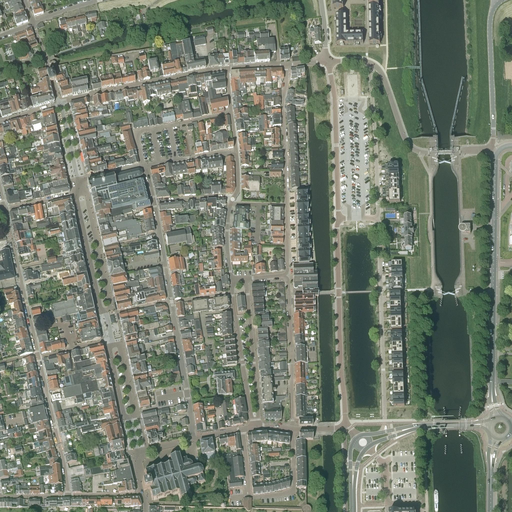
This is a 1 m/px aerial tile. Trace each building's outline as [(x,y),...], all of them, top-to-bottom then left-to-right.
[(16,0),(12,2),(10,3),(7,4),(8,6),(7,7),(7,6),(5,7),(6,11),(9,10),(13,8),(21,5),(19,0),(16,0)] [(378,0),(332,0),(333,10),(344,9),(343,0),(368,0),(369,44),(380,44),(378,0)] [(42,8),(40,4),(31,7),(33,11),(32,11),(34,16),(43,13),(42,8)] [(23,11),(21,5),(13,8),(15,14),(23,11)] [(26,18),(25,14),(16,17),(14,18),(11,19),(12,22),(14,21),(16,25),(16,26),(28,22),(26,18)] [(347,15),(336,15),(337,45),(363,44),(363,34),(347,34),(347,15)] [(66,31),(67,31),(65,21),(64,19),(59,20),(60,26),(59,26),(60,30),(66,29),(66,31)] [(106,29),(106,28),(108,28),(107,22),(97,25),(98,31),(99,35),(100,37),(104,36),(103,32),(107,32),(106,30),(106,29)] [(312,27),(312,30),(309,30),(310,41),(314,41),(314,44),(321,43),(320,29),(320,27),(312,27)] [(27,38),(33,35),(31,29),(15,35),(16,36),(17,38),(17,40),(26,37),(27,38)] [(257,43),(257,40),(268,39),(268,32),(259,33),(259,35),(253,35),(253,33),(248,33),(249,39),(251,38),(252,43),(257,43)] [(28,44),(35,40),(33,35),(27,38),(27,39),(24,41),(25,45),(28,44)] [(257,43),(258,52),(258,54),(268,53),(275,53),(274,39),(268,39),(257,40),(257,43)] [(28,50),(30,49),(37,46),(35,40),(28,44),(25,45),(28,50)] [(181,43),(187,72),(193,71),(195,70),(194,64),(193,64),(192,59),(193,59),(193,56),(192,57),(189,42),(181,43)] [(187,72),(181,43),(175,45),(181,73),(187,72)] [(171,52),(175,75),(177,74),(181,73),(175,45),(175,44),(169,45),(171,52)] [(238,52),(239,52),(240,53),(242,52),(242,56),(243,64),(244,64),(249,63),(250,63),(255,63),(253,52),(243,52),(243,51),(241,50),(241,47),(238,47),(238,52)] [(280,61),(289,60),(288,50),(287,47),(283,48),(284,50),(279,51),(280,61)] [(210,68),(218,66),(217,55),(217,50),(213,51),(214,56),(208,58),(210,68)] [(29,57),(26,52),(26,51),(21,53),(22,54),(18,56),(19,61),(26,59),(29,57)] [(171,76),(171,75),(175,75),(171,52),(168,53),(169,62),(161,64),(161,65),(159,66),(159,70),(159,71),(158,71),(158,72),(159,77),(159,78),(169,76),(170,76),(171,75),(171,76)] [(258,54),(258,52),(253,52),(255,63),(258,62),(258,63),(265,62),(269,62),(268,53),(258,54)] [(194,64),(195,70),(199,70),(205,68),(204,62),(203,58),(197,59),(197,56),(193,56),(193,59),(192,59),(193,64),(194,64)] [(158,72),(158,71),(156,60),(148,62),(150,73),(158,72)] [(48,80),(48,77),(47,73),(46,68),(37,70),(39,79),(41,78),(42,81),(48,80)] [(304,68),(295,69),(296,75),(297,75),(297,76),(297,78),(300,78),(300,75),(304,74),(304,68)] [(141,70),(142,72),(144,80),(145,80),(146,80),(150,79),(148,69),(141,70)] [(59,89),(64,88),(68,86),(67,82),(70,81),(69,77),(68,77),(66,70),(63,71),(63,74),(64,80),(57,83),(59,89)] [(52,81),(54,81),(55,81),(56,80),(54,76),(54,73),(54,72),(53,71),(52,71),(51,72),(51,73),(50,73),(49,73),(48,73),(47,73),(48,77),(48,80),(49,82),(52,81)] [(240,90),(239,71),(230,72),(230,73),(232,93),(241,92),(240,90)] [(244,71),(239,71),(240,90),(246,90),(246,94),(246,95),(249,94),(248,90),(247,91),(247,90),(250,89),(250,87),(255,87),(255,84),(254,71),(244,71)] [(224,73),(210,75),(211,82),(225,81),(225,79),(224,73)] [(63,74),(54,76),(56,80),(55,81),(56,83),(57,83),(64,80),(63,74)] [(115,79),(114,75),(114,74),(111,74),(111,76),(105,77),(107,88),(113,86),(112,79),(115,79)] [(122,85),(120,77),(120,74),(114,75),(115,79),(112,79),(113,86),(114,86),(117,86),(118,86),(118,85),(122,85)] [(127,75),(128,83),(135,82),(134,74),(127,75)] [(210,75),(203,76),(204,83),(204,85),(205,88),(205,90),(204,90),(205,91),(203,92),(203,94),(204,93),(208,93),(207,91),(207,87),(209,87),(208,82),(211,82),(210,75)] [(189,99),(198,98),(197,95),(196,88),(194,78),(191,78),(189,79),(186,79),(188,91),(188,92),(189,97),(189,99)] [(70,82),(72,95),(78,94),(80,94),(81,93),(87,92),(88,92),(89,92),(91,91),(91,87),(88,88),(88,85),(86,79),(70,82)] [(92,91),(101,89),(100,82),(98,82),(97,79),(90,81),(92,91)] [(177,81),(178,91),(179,94),(182,93),(183,97),(186,97),(185,91),(188,91),(186,79),(177,81)] [(40,97),(51,94),(52,94),(49,82),(48,80),(42,81),(42,84),(37,85),(37,88),(39,93),(40,97)] [(72,95),(70,82),(70,81),(67,82),(68,86),(64,88),(59,89),(61,95),(62,98),(68,96),(69,96),(70,96),(72,95)] [(173,95),(173,92),(178,91),(177,81),(168,83),(171,96),(173,95)] [(226,88),(225,81),(211,82),(212,90),(214,90),(226,88)] [(171,96),(168,83),(161,85),(164,96),(168,95),(169,99),(172,98),(171,96)] [(164,96),(161,85),(152,86),(154,93),(155,93),(155,97),(156,97),(157,98),(157,101),(158,100),(158,101),(160,101),(159,97),(164,96)] [(154,93),(152,86),(151,87),(151,86),(151,87),(146,87),(149,98),(153,97),(155,101),(157,101),(157,98),(156,97),(155,97),(155,93),(154,93)] [(140,89),(136,90),(139,100),(142,99),(143,104),(150,103),(149,98),(146,87),(140,89)] [(215,96),(214,90),(212,90),(207,91),(208,93),(209,97),(210,102),(221,100),(220,95),(215,96)] [(241,92),(232,93),(232,99),(241,98),(240,95),(246,94),(246,90),(240,90),(241,92)] [(17,95),(18,97),(22,112),(27,110),(24,97),(23,95),(20,96),(19,91),(16,91),(17,95)] [(122,92),(114,93),(116,101),(117,101),(123,100),(122,92)] [(114,93),(107,95),(109,103),(114,102),(116,101),(114,93)] [(255,109),(256,109),(258,109),(258,110),(263,110),(263,101),(261,101),(260,97),(256,97),(256,93),(253,94),(255,109)] [(40,97),(31,99),(33,108),(54,102),(51,94),(40,97)] [(17,114),(17,113),(12,98),(12,95),(7,97),(7,98),(8,101),(10,108),(12,115),(17,114)] [(107,95),(100,96),(102,104),(107,103),(108,106),(109,106),(109,103),(107,95)] [(27,96),(24,97),(27,110),(33,108),(31,99),(28,100),(27,96)] [(102,108),(102,107),(102,104),(100,96),(92,98),(93,103),(95,113),(107,110),(106,107),(102,108)] [(18,97),(12,98),(17,113),(22,112),(18,97)] [(72,112),(86,109),(85,104),(89,104),(87,99),(83,100),(70,103),(72,112)] [(221,100),(210,102),(212,115),(224,112),(223,109),(228,108),(227,99),(221,100)] [(2,102),(2,103),(0,103),(0,112),(2,118),(11,115),(12,115),(10,108),(8,101),(5,102),(4,101),(4,100),(2,101),(2,102)] [(189,101),(180,103),(181,105),(181,108),(183,118),(182,119),(183,121),(193,119),(189,101)] [(72,112),(73,118),(95,113),(93,103),(89,104),(89,106),(87,106),(88,109),(86,109),(72,112)] [(173,109),(175,121),(182,119),(183,118),(181,108),(178,108),(173,109)] [(42,120),(54,117),(53,110),(48,111),(39,114),(40,120),(42,120)] [(91,119),(103,116),(107,115),(107,110),(95,113),(73,118),(74,123),(91,119)] [(191,112),(193,119),(201,117),(201,114),(200,111),(200,110),(191,112)] [(175,122),(173,111),(167,112),(169,124),(175,122)] [(169,124),(167,112),(161,113),(163,125),(169,124)] [(105,126),(103,116),(91,119),(74,123),(77,133),(88,130),(97,128),(105,126)] [(263,133),(263,130),(265,130),(267,129),(267,125),(267,121),(267,119),(266,116),(265,116),(262,117),(263,120),(260,120),(261,127),(259,127),(259,131),(257,131),(258,134),(263,133)] [(37,121),(31,123),(31,124),(40,122),(41,130),(45,129),(56,126),(54,117),(42,120),(40,120),(37,121)] [(25,119),(18,121),(21,132),(22,136),(27,135),(25,129),(27,128),(29,134),(31,133),(29,127),(28,128),(26,121),(25,119)] [(130,130),(129,125),(128,120),(119,123),(120,127),(121,132),(130,130)] [(8,124),(11,134),(16,132),(16,134),(21,132),(18,121),(8,124)] [(244,125),(236,126),(237,132),(245,131),(244,129),(246,129),(246,125),(248,125),(248,122),(244,123),(244,125)] [(88,130),(77,133),(78,138),(109,132),(116,130),(115,128),(120,127),(119,123),(112,124),(106,126),(105,126),(97,128),(88,130)] [(8,124),(1,126),(3,134),(2,134),(3,137),(11,134),(8,124)] [(42,135),(56,131),(56,126),(45,129),(41,130),(37,131),(36,131),(36,132),(37,136),(42,135)] [(41,141),(43,140),(57,137),(56,131),(42,135),(37,136),(38,138),(35,138),(35,142),(41,141)] [(122,133),(125,143),(133,141),(130,131),(122,133)] [(78,138),(79,143),(96,139),(105,137),(105,139),(110,138),(109,132),(78,138)] [(498,140),(511,140),(511,132),(498,133),(498,140)] [(226,141),(228,141),(227,133),(215,134),(216,144),(217,151),(228,149),(226,141)] [(201,143),(202,153),(203,153),(208,152),(207,144),(203,144),(203,138),(202,136),(200,136),(201,143)] [(42,147),(59,144),(57,137),(43,140),(41,141),(35,142),(33,143),(35,149),(36,149),(42,147)] [(108,157),(119,154),(116,145),(116,142),(114,137),(110,138),(105,139),(106,144),(107,147),(102,148),(95,150),(82,153),(84,162),(108,157)] [(95,150),(102,148),(101,146),(106,144),(105,139),(105,137),(96,139),(97,144),(94,145),(95,150)] [(96,139),(79,143),(82,153),(95,150),(94,145),(97,144),(96,139)] [(238,141),(239,148),(247,147),(247,148),(250,147),(252,147),(254,147),(255,147),(255,139),(247,139),(247,140),(238,141)] [(128,152),(135,150),(133,141),(125,143),(126,146),(127,153),(128,152)] [(44,153),(48,151),(60,149),(59,144),(42,147),(36,149),(35,149),(21,152),(22,157),(31,155),(44,153)] [(42,156),(43,158),(61,154),(60,149),(48,151),(48,154),(42,156)] [(132,159),(133,162),(133,165),(139,163),(137,156),(135,150),(128,152),(130,158),(132,158),(132,159)] [(250,153),(240,153),(240,162),(248,162),(248,156),(251,156),(251,153),(250,153)] [(52,162),(62,160),(61,154),(43,158),(43,160),(46,160),(47,161),(47,163),(52,162)] [(108,157),(84,162),(85,168),(96,166),(105,164),(107,163),(110,163),(108,157)] [(115,162),(116,168),(125,166),(128,165),(129,166),(132,165),(132,162),(133,162),(132,159),(127,160),(127,161),(124,162),(123,160),(115,162)] [(53,165),(54,169),(64,167),(62,160),(52,162),(47,163),(44,164),(42,164),(43,167),(47,166),(46,165),(51,164),(51,166),(53,165)] [(202,171),(208,170),(207,160),(200,160),(200,161),(201,169),(200,169),(200,171),(202,171)] [(200,161),(193,162),(195,172),(200,171),(200,169),(201,169),(200,161)] [(107,171),(109,170),(116,168),(115,162),(114,162),(110,163),(107,163),(105,164),(107,171)] [(193,162),(185,163),(187,174),(187,175),(195,174),(195,172),(193,162)] [(98,173),(107,171),(105,164),(96,166),(98,173)] [(226,166),(226,172),(234,172),(234,164),(233,164),(226,164),(224,164),(224,167),(226,166)] [(11,171),(9,165),(0,166),(0,172),(1,177),(15,174),(14,170),(11,171)] [(165,174),(165,178),(165,179),(173,178),(171,165),(163,166),(165,174)] [(96,166),(85,168),(87,175),(92,174),(95,173),(98,173),(96,166)] [(156,168),(158,175),(159,175),(161,175),(162,179),(165,178),(165,174),(163,166),(156,168)] [(33,175),(34,180),(37,180),(50,177),(56,176),(65,174),(64,167),(54,169),(41,172),(35,173),(35,175),(33,175)] [(151,177),(152,177),(158,175),(156,168),(149,169),(151,177)] [(89,192),(90,191),(116,185),(115,183),(135,179),(140,177),(143,175),(141,171),(138,170),(130,172),(113,176),(104,178),(102,177),(100,178),(99,179),(96,180),(87,183),(89,192)] [(226,180),(234,180),(234,172),(226,172),(224,172),(224,175),(226,175),(226,180)] [(65,174),(56,176),(57,180),(55,180),(55,181),(52,182),(52,183),(67,180),(65,174)] [(259,176),(241,176),(241,190),(259,191),(259,176)] [(3,187),(4,187),(11,185),(12,185),(10,177),(1,179),(3,187)] [(110,204),(111,210),(125,207),(135,205),(136,211),(150,208),(149,203),(147,204),(146,202),(148,202),(147,197),(143,180),(135,182),(135,179),(115,183),(116,185),(90,191),(91,196),(100,195),(102,201),(100,201),(102,207),(105,206),(110,204)] [(68,186),(67,180),(52,183),(50,183),(45,184),(42,185),(43,192),(46,191),(47,191),(52,190),(68,186)] [(181,183),(182,187),(184,196),(190,196),(189,188),(185,188),(185,187),(184,182),(181,183)] [(235,184),(227,185),(227,187),(225,187),(226,194),(232,194),(235,189),(235,184)] [(70,192),(68,186),(52,190),(53,196),(62,194),(70,192)] [(167,189),(154,190),(156,199),(169,197),(167,189)] [(24,190),(17,192),(19,203),(26,201),(24,193),(24,190)] [(53,196),(52,190),(47,191),(46,191),(43,192),(36,194),(37,195),(40,194),(41,198),(41,199),(44,198),(53,196)] [(20,204),(19,203),(17,192),(17,191),(5,194),(7,204),(9,205),(20,204)] [(298,264),(309,264),(308,258),(309,258),(308,245),(308,234),(308,220),(307,220),(307,210),(307,196),(306,196),(306,191),(296,191),(296,197),(296,210),(297,221),(296,221),(297,234),(298,245),(297,245),(298,258),(298,264)] [(31,192),(24,193),(26,201),(26,202),(32,200),(32,197),(31,192)] [(93,203),(100,201),(102,201),(100,195),(91,196),(93,202),(93,203)] [(71,199),(51,204),(53,210),(64,206),(72,204),(71,199)] [(216,210),(220,210),(221,210),(220,205),(225,205),(225,200),(225,199),(215,200),(216,210)] [(194,202),(195,211),(195,212),(195,215),(197,215),(198,214),(198,212),(200,212),(200,210),(203,209),(203,212),(206,211),(206,200),(199,201),(194,202)] [(182,212),(185,210),(185,203),(182,202),(181,202),(169,203),(169,211),(182,209),(182,212)] [(185,203),(185,210),(185,211),(188,211),(195,211),(194,202),(187,202),(187,203),(185,203)] [(159,214),(160,214),(165,213),(165,216),(170,215),(169,211),(169,203),(158,204),(159,212),(159,214)] [(64,206),(53,210),(49,211),(49,213),(52,212),(53,216),(59,215),(59,213),(65,212),(64,210),(73,208),(72,204),(64,206)] [(96,214),(109,211),(111,210),(110,204),(105,206),(102,207),(94,208),(96,214)] [(47,219),(47,218),(46,215),(45,205),(41,206),(33,207),(33,208),(35,220),(35,222),(44,220),(45,220),(47,219)] [(111,210),(109,211),(110,215),(96,218),(97,222),(111,219),(115,218),(123,215),(124,215),(127,214),(133,212),(133,211),(136,211),(135,205),(125,207),(111,210)] [(283,226),(283,219),(283,206),(275,206),(269,206),(269,225),(271,225),(271,226),(283,226)] [(53,216),(50,217),(48,217),(49,219),(59,217),(60,218),(66,216),(66,215),(74,213),(73,208),(64,210),(65,212),(59,213),(59,215),(53,216)] [(235,208),(235,214),(234,214),(234,217),(233,217),(233,223),(241,224),(248,224),(248,217),(248,215),(248,208),(235,208)] [(26,209),(17,211),(19,217),(21,217),(25,216),(27,216),(26,209)] [(144,221),(152,219),(151,210),(143,212),(144,218),(140,219),(141,221),(140,221),(140,222),(144,221)] [(219,215),(218,221),(224,221),(226,212),(220,211),(220,210),(216,210),(217,215),(219,215)] [(9,214),(11,221),(16,221),(21,220),(21,217),(19,217),(17,211),(10,212),(9,214)] [(61,225),(75,222),(74,213),(66,215),(66,216),(60,218),(59,217),(49,219),(47,219),(45,220),(45,222),(37,224),(38,230),(48,228),(51,227),(56,226),(57,226),(61,225)] [(124,219),(124,215),(123,215),(115,218),(111,219),(97,222),(99,227),(120,223),(128,221),(127,218),(124,219)] [(188,224),(187,217),(178,218),(178,216),(174,216),(174,218),(175,219),(175,221),(176,226),(188,224)] [(188,224),(196,223),(195,218),(195,216),(187,217),(188,224)] [(154,232),(152,219),(144,221),(140,222),(138,222),(141,236),(147,234),(154,232)] [(128,231),(129,236),(130,237),(132,237),(134,237),(141,236),(138,222),(136,223),(135,220),(132,221),(132,220),(128,221),(120,223),(99,227),(101,237),(116,234),(128,231)] [(210,226),(211,229),(224,228),(224,221),(218,221),(214,220),(215,226),(210,226)] [(77,230),(75,222),(61,225),(62,230),(61,230),(61,229),(49,232),(47,232),(48,237),(50,236),(56,235),(60,234),(62,234),(63,233),(77,230)] [(29,231),(27,224),(22,225),(12,227),(14,234),(29,231)] [(412,238),(412,234),(414,234),(414,229),(412,229),(412,225),(411,225),(404,225),(404,238),(405,238),(412,238)] [(470,225),(466,226),(463,226),(461,227),(460,228),(460,230),(460,232),(461,233),(463,234),(467,234),(470,234),(470,227),(470,225)] [(195,243),(193,236),(191,237),(189,228),(184,229),(184,232),(165,235),(167,246),(186,242),(186,245),(192,244),(195,243)] [(212,235),(212,238),(222,238),(222,236),(223,236),(222,229),(212,229),(210,230),(210,234),(212,235)] [(31,240),(33,240),(30,230),(29,231),(14,234),(16,243),(31,240)] [(63,244),(79,241),(77,230),(63,233),(56,235),(56,236),(57,240),(62,239),(63,244)] [(138,239),(138,236),(134,237),(132,237),(130,237),(129,236),(128,231),(116,234),(101,237),(103,248),(122,243),(124,242),(130,241),(135,240),(138,239)] [(223,240),(222,238),(212,238),(212,242),(211,244),(211,248),(223,247),(223,240)] [(16,243),(17,249),(29,247),(32,246),(32,245),(31,240),(16,243)] [(65,254),(81,251),(79,241),(63,244),(64,249),(63,250),(63,252),(65,252),(65,254)] [(146,243),(148,253),(158,251),(156,242),(146,243)] [(104,253),(119,250),(118,246),(121,245),(121,244),(122,244),(122,243),(103,248),(104,253)] [(230,243),(230,252),(236,251),(240,251),(239,243),(230,243)] [(244,254),(240,254),(240,262),(247,262),(247,254),(251,254),(251,246),(248,246),(244,247),(244,250),(244,254)] [(30,250),(29,247),(17,249),(19,256),(29,254),(29,250),(30,250)] [(104,253),(106,258),(120,254),(120,253),(126,252),(125,249),(119,250),(104,253)] [(0,281),(14,278),(8,250),(1,252),(3,262),(0,262),(0,281)] [(63,260),(82,256),(81,251),(65,254),(62,255),(63,258),(63,260)] [(159,258),(158,251),(148,253),(143,254),(145,261),(159,258)] [(231,263),(240,262),(240,254),(240,251),(236,251),(230,252),(231,262),(231,263)] [(121,254),(120,254),(106,258),(107,262),(121,259),(122,259),(121,254)] [(170,273),(174,272),(180,271),(185,271),(183,259),(187,258),(186,254),(179,255),(175,255),(174,255),(174,260),(168,261),(170,273)] [(63,260),(63,258),(57,259),(56,260),(56,263),(47,265),(41,266),(42,273),(46,272),(55,270),(67,268),(69,267),(84,264),(82,256),(63,260)] [(107,262),(110,278),(124,274),(123,268),(126,268),(125,264),(122,265),(121,259),(107,262)] [(73,277),(86,274),(84,264),(69,267),(71,273),(71,272),(72,273),(73,277)] [(302,289),(302,291),(317,290),(317,272),(313,272),(313,264),(311,264),(293,265),(294,287),(294,288),(295,289),(296,289),(297,289),(297,288),(298,287),(302,287),(302,289)] [(69,267),(67,268),(68,273),(57,276),(58,277),(59,281),(62,280),(73,277),(72,273),(71,272),(71,273),(69,267)] [(148,279),(149,280),(162,278),(160,268),(138,272),(138,275),(139,277),(139,279),(139,280),(148,279)] [(220,275),(221,281),(221,282),(228,281),(228,276),(223,276),(223,275),(224,275),(223,270),(220,271),(220,273),(220,275)] [(34,275),(32,275),(31,272),(31,271),(23,273),(25,283),(39,280),(37,274),(34,275)] [(71,291),(89,287),(86,274),(73,277),(62,280),(63,287),(76,284),(77,288),(71,289),(71,291)] [(125,274),(124,274),(110,278),(112,286),(130,282),(130,279),(126,280),(125,274)] [(164,287),(162,278),(149,280),(146,281),(148,290),(151,290),(164,287)] [(112,286),(114,293),(132,289),(135,288),(139,287),(137,281),(130,282),(112,286)] [(26,288),(28,297),(33,296),(31,290),(40,288),(40,285),(37,285),(30,287),(26,288)] [(66,297),(90,291),(89,287),(71,291),(65,292),(66,297)] [(144,297),(158,294),(164,292),(164,287),(151,290),(148,290),(143,291),(144,297)] [(182,291),(181,287),(179,288),(179,287),(172,288),(174,301),(181,300),(180,293),(181,293),(182,292),(182,291)] [(132,289),(114,293),(115,298),(134,295),(134,294),(133,295),(132,289)] [(317,290),(302,291),(302,293),(302,294),(294,294),(294,314),(315,313),(315,301),(315,297),(316,297),(318,297),(318,293),(318,290),(317,290)] [(67,301),(91,296),(90,291),(66,297),(67,301)] [(134,295),(135,297),(137,306),(146,304),(144,297),(143,291),(142,292),(137,293),(137,294),(134,295)] [(404,373),(404,374),(410,373),(407,292),(401,292),(401,298),(401,303),(401,308),(402,314),(402,319),(402,325),(402,330),(401,330),(401,332),(402,332),(402,338),(403,344),(403,349),(403,354),(403,360),(403,365),(404,371),(403,371),(403,373),(404,373)] [(158,294),(144,297),(146,304),(151,303),(160,301),(158,294)] [(116,303),(129,300),(131,300),(131,297),(135,297),(134,295),(115,298),(116,303)] [(238,312),(245,311),(245,308),(244,297),(243,297),(243,295),(241,295),(238,295),(237,296),(237,297),(237,298),(236,298),(237,309),(238,309),(238,312)] [(76,314),(94,310),(91,296),(67,301),(63,302),(51,305),(53,316),(54,319),(62,317),(68,316),(76,314)] [(131,300),(129,300),(116,303),(118,310),(131,308),(131,307),(137,306),(135,297),(131,297),(131,300)] [(208,300),(207,300),(191,302),(192,305),(193,314),(193,316),(194,320),(199,319),(198,313),(209,311),(209,309),(212,308),(212,312),(229,309),(229,307),(228,297),(213,299),(213,300),(208,300)] [(177,318),(184,317),(182,303),(175,304),(177,318)] [(164,305),(154,307),(156,313),(159,312),(168,310),(166,307),(164,305)] [(13,317),(23,315),(21,308),(15,310),(15,311),(12,312),(13,317)] [(120,320),(138,317),(144,315),(148,315),(147,312),(143,313),(143,309),(118,315),(120,320)] [(96,319),(94,310),(76,314),(78,323),(96,319)] [(261,316),(262,329),(268,328),(272,328),(272,327),(272,326),(272,323),(271,323),(271,322),(270,316),(268,316),(261,316)] [(121,326),(139,322),(139,319),(138,317),(120,320),(121,326)] [(75,331),(77,330),(97,325),(98,325),(98,324),(97,324),(96,319),(78,323),(74,324),(75,331)] [(142,327),(145,326),(144,324),(143,321),(139,322),(121,326),(123,331),(131,329),(136,328),(142,327)] [(191,328),(190,326),(189,321),(179,323),(180,330),(189,328),(191,328)] [(159,327),(159,325),(162,325),(161,322),(158,323),(145,326),(142,327),(142,330),(143,331),(159,327)] [(14,332),(26,329),(25,323),(16,325),(14,325),(15,329),(10,330),(10,333),(14,332)] [(79,336),(80,335),(99,331),(98,330),(99,330),(97,325),(77,330),(79,336)] [(166,334),(165,333),(172,332),(171,326),(164,328),(153,331),(155,336),(166,334)] [(123,331),(124,338),(136,335),(137,334),(136,331),(142,330),(142,327),(136,328),(131,329),(123,331)] [(193,339),(196,338),(196,336),(195,333),(190,334),(189,330),(180,332),(182,341),(193,339)] [(99,331),(80,335),(81,344),(93,341),(101,340),(100,339),(101,339),(99,331)] [(143,339),(145,338),(148,337),(147,332),(145,332),(137,334),(136,335),(124,338),(125,341),(125,343),(138,340),(140,339),(143,339)] [(19,341),(29,339),(27,334),(14,337),(15,339),(16,342),(19,341)] [(48,343),(48,342),(47,340),(49,339),(48,338),(49,338),(48,334),(46,335),(37,337),(39,345),(45,343),(48,343)] [(24,348),(31,346),(29,339),(19,341),(20,346),(15,347),(16,350),(21,349),(24,348)] [(182,341),(183,347),(192,345),(191,342),(194,341),(193,339),(182,341)] [(126,348),(136,346),(136,343),(139,342),(138,340),(125,343),(126,348)] [(46,346),(47,353),(52,351),(51,345),(54,344),(54,343),(53,341),(48,342),(48,343),(48,345),(46,346)] [(52,352),(61,349),(59,342),(54,343),(54,344),(51,345),(52,351),(52,352)] [(45,343),(39,345),(41,354),(47,353),(46,346),(45,343)] [(174,344),(168,345),(164,346),(166,353),(166,356),(176,354),(174,344)] [(86,349),(79,351),(80,357),(89,355),(104,352),(104,351),(102,345),(101,346),(98,346),(86,349)] [(126,348),(129,360),(144,356),(141,345),(136,346),(126,348)] [(183,347),(184,354),(192,352),(200,351),(199,348),(193,349),(192,345),(183,347)] [(24,348),(21,349),(22,352),(17,354),(18,357),(21,356),(32,354),(31,346),(24,348)] [(294,360),(295,364),(305,364),(304,354),(304,348),(295,348),(296,354),(296,360),(294,360)] [(258,358),(259,358),(272,357),(270,357),(268,357),(268,352),(271,352),(271,350),(269,350),(269,349),(258,350),(257,350),(258,358)] [(80,357),(79,351),(71,353),(72,359),(73,359),(79,357),(80,357)] [(90,360),(105,357),(104,352),(89,355),(90,360)] [(186,368),(193,367),(195,366),(194,359),(191,359),(190,357),(193,357),(192,352),(184,354),(185,360),(186,368)] [(129,360),(130,366),(144,362),(145,362),(154,360),(154,359),(152,354),(150,355),(144,356),(129,360)] [(63,355),(56,356),(56,357),(58,364),(58,367),(65,366),(64,361),(63,355)] [(26,367),(35,365),(33,357),(22,360),(23,367),(26,367)] [(48,358),(49,366),(48,366),(48,363),(47,363),(46,359),(43,360),(44,364),(45,371),(54,369),(53,365),(58,364),(56,357),(48,358)] [(81,370),(106,364),(105,357),(90,360),(80,362),(74,364),(75,371),(81,370)] [(146,375),(155,372),(155,369),(151,370),(150,366),(145,368),(144,362),(130,366),(133,376),(140,374),(141,375),(146,373),(146,375)] [(259,372),(260,372),(271,371),(269,371),(269,365),(272,365),(271,363),(270,363),(259,364),(258,364),(259,372)] [(95,375),(109,373),(106,364),(81,370),(82,373),(91,371),(92,375),(95,374),(95,375)] [(26,367),(27,374),(37,372),(35,365),(26,367)] [(196,371),(195,366),(193,367),(186,368),(188,375),(194,374),(193,371),(196,371)] [(177,367),(172,368),(170,368),(171,375),(172,375),(179,373),(178,367),(177,367)] [(45,371),(47,377),(55,375),(60,374),(58,368),(54,369),(45,371)] [(75,375),(71,376),(68,377),(70,387),(74,386),(80,385),(96,381),(95,375),(95,374),(92,375),(91,371),(82,373),(81,370),(75,371),(74,371),(74,372),(75,375)] [(161,374),(160,373),(162,372),(162,370),(155,372),(146,375),(146,373),(141,375),(140,374),(133,376),(134,383),(151,379),(151,375),(158,373),(158,375),(161,374)] [(214,381),(216,380),(221,379),(222,382),(224,382),(230,381),(234,381),(233,372),(223,373),(223,371),(220,372),(220,374),(213,374),(214,381)] [(27,378),(28,381),(38,379),(37,372),(27,374),(19,376),(20,379),(27,378)] [(96,381),(110,378),(109,373),(95,375),(96,381)] [(181,384),(179,373),(172,375),(174,385),(181,384)] [(100,391),(112,389),(110,379),(110,378),(96,381),(99,391),(100,391)] [(260,379),(262,405),(273,405),(272,392),(274,392),(275,392),(275,391),(275,390),(274,390),(272,390),(271,378),(260,379)] [(137,394),(149,391),(154,390),(152,379),(151,379),(134,383),(136,391),(137,394)] [(224,388),(231,387),(230,381),(224,382),(222,382),(221,379),(216,380),(217,388),(224,387),(224,388)] [(50,392),(58,390),(57,385),(61,384),(60,381),(57,381),(48,383),(50,392)] [(83,395),(91,393),(99,391),(96,381),(80,385),(82,395),(83,395)] [(116,384),(120,399),(125,398),(122,383),(116,384)] [(66,388),(62,389),(64,399),(72,398),(75,397),(82,395),(80,385),(74,386),(70,387),(66,388)] [(224,387),(217,388),(218,397),(225,396),(232,395),(231,387),(224,388),(224,387)] [(40,389),(28,391),(24,392),(24,394),(25,399),(26,399),(29,398),(29,400),(30,400),(42,398),(40,389)] [(100,391),(99,391),(100,397),(113,394),(112,389),(100,391)] [(101,401),(100,397),(99,391),(91,393),(92,399),(92,400),(93,404),(93,406),(93,407),(97,406),(99,405),(99,404),(98,404),(98,402),(101,401)] [(137,394),(138,400),(147,398),(148,399),(151,399),(150,397),(150,396),(150,395),(147,396),(146,394),(149,393),(149,391),(137,394)] [(83,395),(82,395),(75,397),(76,399),(76,401),(77,404),(85,403),(84,401),(83,395)] [(98,402),(98,404),(99,404),(99,405),(99,407),(103,406),(115,403),(114,398),(101,401),(98,402)] [(148,401),(148,399),(147,398),(138,400),(140,408),(146,407),(147,409),(150,409),(149,406),(148,403),(150,402),(151,402),(151,400),(149,400),(148,401)] [(55,414),(61,413),(58,401),(55,402),(52,402),(55,414)] [(99,407),(99,405),(97,406),(98,411),(116,407),(115,403),(103,406),(99,407)] [(281,420),(281,409),(280,409),(280,404),(275,405),(273,405),(262,405),(263,410),(264,410),(264,420),(281,420)] [(96,421),(97,421),(106,419),(105,416),(117,413),(116,407),(98,411),(97,412),(98,418),(96,419),(96,421)] [(28,411),(32,425),(47,422),(44,408),(32,410),(28,411)] [(61,413),(55,414),(57,421),(65,419),(64,415),(69,414),(67,410),(63,412),(61,413)] [(142,419),(162,415),(161,410),(155,411),(141,414),(142,419)] [(195,420),(199,419),(199,417),(203,416),(202,411),(200,411),(194,412),(195,420)] [(105,416),(106,419),(107,422),(118,419),(117,413),(105,416)] [(238,415),(238,417),(238,420),(242,419),(242,423),(245,423),(247,423),(245,414),(238,415)] [(165,417),(165,415),(162,415),(142,419),(144,426),(166,421),(165,417)] [(195,420),(196,426),(205,424),(203,416),(199,417),(199,419),(195,420)] [(312,418),(306,419),(305,419),(298,419),(299,427),(312,426),(312,418)] [(57,421),(58,429),(72,426),(71,423),(67,423),(66,419),(65,419),(57,421)] [(90,426),(88,426),(80,428),(82,434),(101,429),(105,428),(120,424),(118,419),(107,422),(100,423),(92,425),(90,426)] [(159,427),(168,425),(167,421),(166,421),(144,426),(145,430),(159,427)] [(105,428),(107,439),(122,435),(120,424),(105,428)] [(210,432),(209,428),(205,428),(205,424),(196,426),(197,433),(199,432),(200,434),(210,432)] [(74,425),(72,426),(58,429),(60,433),(75,430),(75,429),(74,425)] [(29,435),(38,433),(49,430),(48,426),(37,429),(37,431),(36,432),(35,431),(29,433),(29,435)] [(38,442),(51,439),(49,430),(38,433),(39,438),(36,439),(37,442),(38,442)] [(163,431),(159,432),(146,434),(147,440),(149,445),(149,446),(158,444),(160,443),(159,439),(162,439),(165,438),(163,431)] [(299,441),(305,441),(313,440),(312,432),(299,433),(299,441)] [(61,437),(63,449),(73,447),(73,446),(71,446),(70,443),(69,443),(68,440),(69,439),(68,436),(67,436),(66,433),(60,434),(61,437)] [(248,442),(248,447),(256,446),(256,443),(267,442),(266,433),(262,433),(256,434),(251,434),(247,435),(248,442)] [(124,440),(122,435),(107,439),(109,445),(122,441),(124,441),(124,440)] [(235,446),(233,435),(227,437),(228,444),(229,447),(231,447),(235,446)] [(218,438),(220,446),(228,444),(227,437),(226,437),(218,438)] [(54,450),(51,439),(38,442),(39,448),(42,447),(44,452),(46,452),(54,450)] [(200,441),(199,442),(200,442),(201,447),(201,449),(202,455),(203,455),(204,461),(215,459),(214,453),(211,440),(211,439),(200,442),(200,441)] [(107,445),(109,455),(123,452),(124,452),(123,447),(123,446),(124,446),(124,445),(124,443),(123,442),(122,442),(122,441),(109,445),(107,445)] [(15,454),(22,453),(21,446),(14,448),(15,454)] [(54,450),(46,452),(48,460),(48,461),(57,459),(54,450)] [(225,464),(228,464),(230,483),(238,482),(237,478),(243,477),(241,458),(239,458),(238,450),(236,451),(236,454),(232,454),(230,455),(224,455),(224,456),(223,456),(220,456),(222,466),(224,465),(224,464),(225,464)] [(112,464),(122,461),(126,460),(126,458),(125,458),(125,457),(125,456),(124,456),(123,452),(109,455),(106,455),(107,462),(103,463),(104,466),(108,465),(112,464)] [(73,455),(72,453),(65,454),(65,457),(67,464),(77,462),(75,455),(73,455)] [(144,491),(149,489),(152,500),(179,492),(180,499),(190,496),(188,488),(193,486),(195,485),(196,482),(196,480),(194,478),(197,477),(198,483),(204,481),(203,475),(202,474),(203,472),(202,469),(200,467),(197,467),(191,468),(192,466),(192,463),(190,462),(187,461),(186,457),(180,459),(179,455),(169,458),(171,464),(165,466),(163,462),(163,461),(163,462),(160,463),(161,467),(144,471),(147,482),(142,483),(144,491)] [(115,466),(117,472),(130,469),(130,468),(129,466),(128,460),(126,460),(122,461),(112,464),(112,466),(115,466)] [(0,462),(0,472),(7,471),(11,470),(14,469),(12,463),(5,465),(5,461),(0,462)] [(260,476),(259,463),(250,464),(251,477),(260,476)] [(50,467),(50,468),(46,468),(46,467),(39,468),(40,469),(41,477),(47,477),(60,475),(59,465),(50,467)] [(84,474),(83,470),(82,466),(68,470),(70,478),(84,474)] [(91,477),(91,476),(102,474),(104,474),(103,466),(102,466),(101,466),(97,467),(83,470),(84,474),(70,478),(71,481),(84,478),(85,480),(91,478),(91,477)] [(11,470),(7,471),(8,477),(14,476),(14,475),(18,475),(18,471),(17,468),(14,469),(11,470)] [(131,473),(130,469),(117,472),(114,472),(115,472),(113,473),(115,481),(112,482),(113,483),(113,485),(117,484),(133,482),(132,479),(131,474),(131,473)] [(62,485),(60,475),(47,477),(48,481),(48,485),(51,485),(54,485),(54,486),(62,485)] [(73,494),(81,493),(80,483),(85,482),(85,480),(84,478),(71,481),(72,493),(73,494)] [(279,482),(281,490),(290,488),(289,479),(279,482)] [(133,482),(117,484),(118,488),(118,493),(122,493),(135,492),(133,482)] [(281,490),(279,482),(271,484),(272,493),(281,490)] [(16,495),(30,495),(30,487),(25,487),(25,484),(21,484),(21,487),(16,487),(16,495)] [(265,494),(264,486),(263,484),(252,486),(253,495),(265,494)] [(263,484),(264,486),(265,494),(272,493),(271,484),(264,485),(264,484),(263,484)] [(54,486),(54,485),(51,485),(51,488),(54,488),(54,494),(63,493),(62,485),(54,486)] [(89,509),(90,509),(91,508),(91,507),(92,507),(96,507),(96,503),(96,498),(85,499),(85,507),(87,507),(87,508),(88,509),(89,509)] [(106,507),(106,498),(100,498),(100,503),(99,503),(96,503),(96,507),(106,507)] [(106,507),(113,507),(114,507),(115,502),(112,502),(112,498),(106,498),(106,507)] [(115,498),(115,502),(114,507),(116,507),(123,507),(123,499),(115,498)] [(139,498),(130,498),(130,507),(134,507),(134,511),(137,511),(142,511),(141,507),(140,502),(139,498)] [(70,499),(56,500),(57,508),(60,508),(70,507),(71,507),(70,499)] [(82,499),(70,499),(71,507),(82,507),(82,499)]
